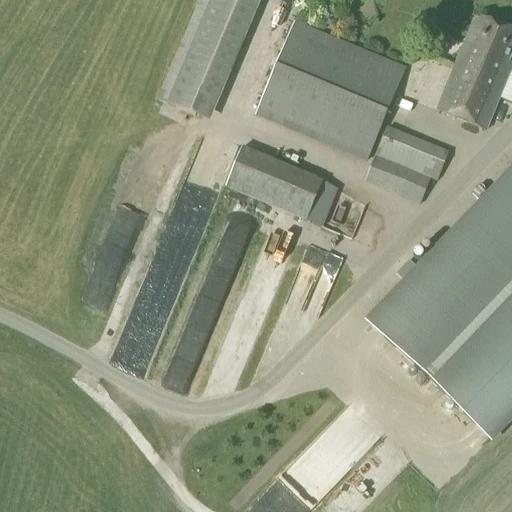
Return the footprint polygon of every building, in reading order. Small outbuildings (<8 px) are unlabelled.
[(194,118),(243,0),(199,0),(157,102),(194,118)] [(478,22),(473,20),(435,112),(485,133),(511,66),(508,65),(511,55),(511,34),(479,20),(478,22)] [(366,164),(405,70),(293,23),(254,117),(366,164)] [(421,97),(436,102),(451,64),(423,54),(412,82),(425,87),(421,97)] [(393,121),(410,123),(414,95),(397,92),(393,121)] [(433,182),(445,154),(387,129),(363,183),(418,206),(429,180),(433,182)] [(306,223),(322,183),(241,149),(225,190),(306,223)] [(489,441),(511,416),(511,174),(367,325),(489,441)] [(163,318),(190,248),(167,239),(138,312),(146,315),(144,322),(149,324),(145,333),(158,338),(165,319),(163,318)] [(320,274),(321,261),(306,259),(304,272),(320,274)] [(323,265),(321,275),(318,274),(314,297),(329,300),(335,267),(323,265)] [(193,328),(216,337),(223,319),(199,310),(193,328)]
